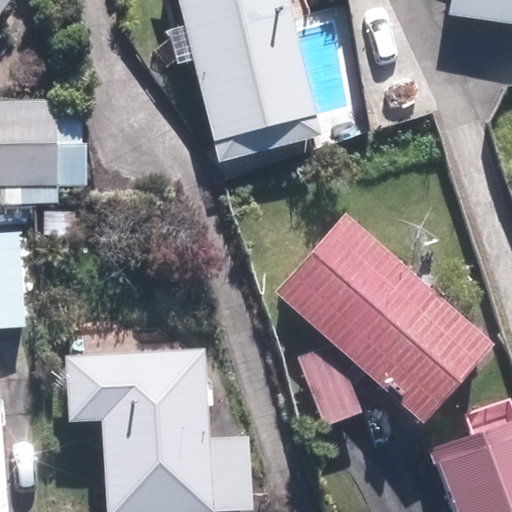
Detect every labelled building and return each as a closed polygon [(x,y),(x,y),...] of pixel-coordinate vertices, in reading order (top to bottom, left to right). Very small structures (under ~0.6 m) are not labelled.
[(0,0),(0,19),(14,0),(0,0)] [(302,0),(192,0),(231,153),(335,127),(302,0)] [(511,0),(457,0),(456,14),(511,21),(511,0)] [(59,99),(0,99),(0,179),(60,179),(59,99)] [(349,212),(286,285),(432,411),(496,338),(349,212)] [(24,233),(0,234),(0,321),(29,320),(24,233)] [(341,337),(299,355),(329,426),(370,408),(341,337)] [(219,438),(214,344),(82,352),(86,411),(112,410),(118,510),(256,502),(252,436),(219,438)] [(0,511),(19,511),(8,368),(0,368),(0,511)] [(511,511),(511,419),(443,444),(466,511),(511,511)]
